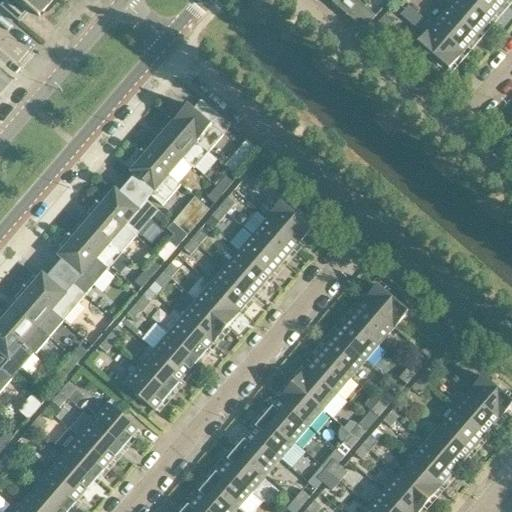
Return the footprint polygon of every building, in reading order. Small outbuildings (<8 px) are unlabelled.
[(5,0),(0,6),(19,23),(30,9),(37,15),(39,17),(43,13),(54,0),(5,0)] [(334,0),(333,3),(343,12),(353,0),(334,0)] [(376,17),(356,0),(353,0),(343,12),(356,23),(360,18),(368,25),(376,17)] [(491,21),(467,0),(455,0),(446,11),(477,37),(491,21)] [(467,0),(491,21),(506,4),(500,0),(467,0)] [(463,54),(477,37),(446,11),(432,27),(463,54)] [(377,24),(385,31),(393,21),(386,15),(377,24)] [(463,54),(432,27),(418,43),(449,70),(463,54)] [(231,126),(201,101),(193,110),(188,105),(183,111),(180,108),(181,108),(180,107),(170,118),(169,118),(209,153),(224,136),(223,136),(231,126)] [(195,169),(209,153),(169,118),(169,119),(160,130),(161,131),(164,133),(160,139),(193,167),(195,169)] [(141,150),(141,151),(178,183),(193,167),(160,139),(155,144),(152,141),(151,140),(142,151),(141,150)] [(248,142),(226,167),(235,174),(256,150),(248,142)] [(181,186),(178,183),(141,151),(140,152),(141,152),(132,163),(133,164),(133,163),(136,166),(131,172),(136,176),(128,185),(147,201),(151,196),(163,207),(181,186)] [(264,171),(256,165),(248,174),(256,181),(264,171)] [(226,177),(217,188),(224,194),(233,183),(226,177)] [(97,202),(96,203),(138,238),(160,212),(147,201),(128,185),(121,194),(116,190),(111,195),(108,193),(107,192),(98,203),(97,202)] [(224,194),(217,188),(208,198),(215,204),(224,194)] [(228,199),(220,208),(227,214),(235,205),(228,199)] [(124,255),(138,238),(96,203),(97,204),(87,215),(88,215),(91,218),(87,223),(124,255)] [(281,203),(267,219),(298,246),(312,229),(281,203)] [(227,214),(220,208),(212,217),(219,223),(227,214)] [(183,215),(177,223),(189,234),(196,226),(183,215)] [(284,262),(298,246),(267,219),(253,235),(284,262)] [(69,235),(68,235),(109,271),(124,255),(87,223),(82,228),(79,226),(80,225),(79,224),(69,235)] [(174,235),(157,255),(165,262),(187,236),(173,223),(167,230),(174,235)] [(200,231),(192,240),(199,247),(207,238),(200,231)] [(87,297),(109,271),(68,235),(68,236),(59,247),(60,248),(63,250),(58,256),(63,261),(56,269),(87,297)] [(253,235),(239,252),(270,279),(284,262),(253,235)] [(199,247),(192,240),(184,250),(191,256),(199,247)] [(256,295),(270,279),(239,252),(225,268),(256,295)] [(144,272),(151,278),(160,268),(153,262),(144,272)] [(171,264),(163,273),(171,280),(179,270),(171,264)] [(225,268),(211,285),(242,311),(256,295),(225,268)] [(24,286),(24,287),(65,323),(87,297),(56,269),(48,278),(43,274),(38,280),(35,277),(34,276),(25,287),(24,286)] [(142,289),(151,278),(144,272),(135,283),(142,289)] [(163,273),(149,290),(157,296),(171,280),(163,273)] [(227,328),(242,311),(211,285),(196,301),(227,328)] [(378,286),(364,302),(395,329),(409,312),(378,286)] [(51,339),(65,323),(24,287),(23,288),(24,288),(15,299),(16,300),(16,299),(19,302),(14,307),(51,339)] [(149,290),(135,306),(143,312),(150,304),(157,296),(149,290)] [(196,301),(182,318),(213,344),(227,328),(196,301)] [(364,302),(350,318),(381,345),(395,329),(364,302)] [(150,304),(143,312),(147,316),(155,308),(150,304)] [(135,306),(127,315),(135,322),(143,312),(135,306)] [(0,323),(35,354),(36,355),(51,339),(14,307),(10,313),(7,310),(6,309),(0,315),(0,323)] [(175,312),(161,328),(199,361),(213,344),(182,318),(175,312)] [(350,318),(335,335),(366,361),(381,345),(350,318)] [(0,368),(13,379),(35,354),(0,323),(0,368)] [(157,325),(143,341),(154,351),(185,377),(199,361),(161,328),(157,325)] [(451,333),(444,327),(436,336),(443,342),(451,333)] [(115,329),(107,339),(114,345),(122,336),(115,329)] [(335,335),(321,351),(352,378),(366,361),(335,335)] [(448,346),(455,352),(463,343),(458,339),(456,337),(448,346)] [(107,339),(99,348),(107,354),(114,345),(107,339)] [(81,346),(71,357),(78,363),(87,352),(81,346)] [(171,394),(185,377),(154,351),(140,367),(171,394)] [(321,351),(307,368),(338,394),(352,378),(321,351)] [(78,363),(71,357),(57,373),(64,379),(78,363)] [(416,360),(408,369),(415,375),(423,366),(416,360)] [(171,394),(140,367),(124,385),(126,386),(127,385),(154,409),(154,410),(155,411),(171,394)] [(0,393),(13,379),(0,368),(0,393)] [(307,368),(293,384),(324,411),(338,394),(307,368)] [(400,378),(408,384),(415,375),(408,369),(400,378)] [(428,370),(420,379),(427,385),(435,376),(428,370)] [(469,393),(500,419),(511,405),(511,401),(483,377),(469,393)] [(419,394),(427,385),(420,379),(412,388),(419,394)] [(68,384),(60,393),(68,400),(76,390),(68,384)] [(293,384),(279,400),(310,427),(324,411),(293,384)] [(76,390),(68,400),(76,406),(83,397),(76,390)] [(388,392),(380,402),(387,408),(395,399),(388,392)] [(37,393),(33,397),(42,404),(49,397),(44,393),(37,393)] [(68,400),(60,393),(52,402),(60,409),(68,400)] [(486,436),(500,419),(469,393),(455,409),(486,436)] [(279,400),(265,417),(296,443),(310,427),(279,400)] [(372,411),(366,418),(373,424),(387,408),(380,402),(372,411)] [(400,402),(392,411),(399,418),(407,409),(400,402)] [(108,403),(92,422),(123,449),(139,430),(137,428),(136,429),(109,406),(110,405),(108,403)] [(441,426),(472,452),(486,436),(455,409),(441,426)] [(391,427),(399,418),(392,411),(384,421),(391,427)] [(40,417),(32,426),(39,432),(47,423),(40,417)] [(265,417),(251,433),(281,460),(296,443),(265,417)] [(359,426),(352,434),(359,441),(373,424),(366,418),(359,426)] [(108,466),(123,449),(92,422),(77,439),(108,466)] [(350,422),(344,428),(351,434),(359,426),(356,423),(350,422)] [(39,432),(32,426),(24,435),(31,442),(39,432)] [(458,469),(472,452),(441,426),(427,442),(458,469)] [(378,428),(363,445),(371,451),(385,434),(378,428)] [(8,430),(0,439),(0,442),(6,447),(15,436),(8,430)] [(251,433),(236,450),(267,476),(281,460),(251,433)] [(351,434),(337,451),(345,457),(359,441),(351,434)] [(77,439),(63,455),(94,482),(108,466),(77,439)] [(443,485),(458,469),(427,442),(412,458),(443,485)] [(363,460),(371,451),(363,445),(355,454),(363,460)] [(12,449),(4,459),(11,465),(19,456),(12,449)] [(236,450),(222,466),(253,493),(267,476),(236,450)] [(336,450),(322,466),(333,476),(341,467),(338,464),(345,457),(337,451),(336,450)] [(80,498),(94,482),(63,455),(49,472),(80,498)] [(398,475),(429,501),(443,485),(412,458),(398,475)] [(11,465),(4,459),(0,463),(0,471),(3,474),(11,465)] [(222,466),(208,482),(239,509),(253,493),(222,466)] [(322,466),(308,483),(316,490),(323,483),(325,485),(333,476),(322,466)] [(341,467),(333,476),(340,482),(348,473),(343,468),(341,467)] [(49,472),(35,488),(62,511),(68,511),(80,498),(49,472)] [(408,511),(420,511),(429,501),(398,475),(384,491),(408,511)] [(333,476),(325,485),(327,487),(332,491),(340,482),(333,476)] [(208,482),(194,499),(209,511),(236,511),(239,509),(208,482)] [(29,511),(62,511),(35,488),(21,505),(29,511)] [(303,491),(295,500),(302,506),(310,497),(303,491)] [(370,508),(374,511),(408,511),(384,491),(370,508)] [(209,511),(194,499),(182,511),(209,511)] [(287,509),(290,511),(297,511),(302,506),(295,500),(287,509)] [(314,501),(307,510),(308,511),(317,511),(322,508),(314,501)]
